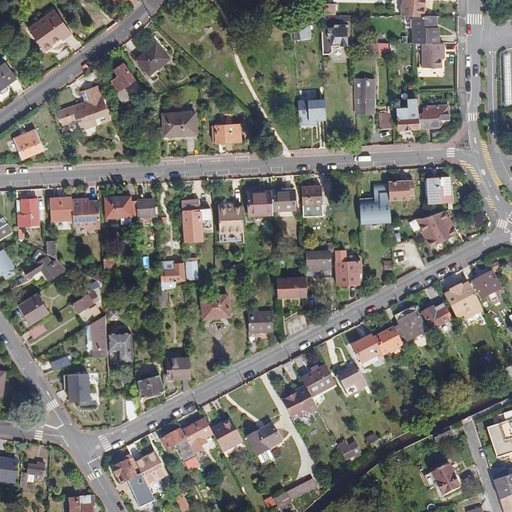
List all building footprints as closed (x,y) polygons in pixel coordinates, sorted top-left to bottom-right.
[(412,43),(422,43),(422,68),(441,68),(441,57),(443,57),(443,43),(438,43),(438,28),(435,28),(435,16),(423,16),(425,0),(401,0),(400,16),(412,16),(412,43)] [(333,15),(334,15),(334,5),(323,5),(323,16),(333,15)] [(30,32),(43,51),(70,32),(56,13),(56,14),(52,10),(45,15),(48,19),(30,32)] [(310,22),(298,29),(299,32),(310,24),(310,22)] [(299,32),(300,40),(311,38),(310,24),(299,32)] [(321,30),(322,55),(329,54),(332,52),(332,49),(340,49),(339,46),(347,46),(346,25),(337,26),(337,29),(321,30)] [(135,60),(149,76),(169,59),(155,43),(135,60)] [(352,43),(352,50),(377,51),(377,56),(389,56),(388,43),(352,43)] [(54,57),(60,65),(73,55),(67,48),(54,57)] [(0,66),(0,90),(17,78),(5,62),(0,66)] [(123,104),(142,91),(123,63),(114,70),(119,76),(111,81),(118,91),(115,93),(123,104)] [(375,80),(354,80),(355,113),(371,113),(371,98),(375,98),(375,80)] [(110,119),(98,85),(81,91),(84,101),(86,106),(81,108),(80,103),(57,111),(62,124),(77,119),(80,129),(110,119)] [(113,107),(106,88),(104,88),(110,108),(113,107)] [(320,121),(326,121),(324,90),(318,90),(318,101),(318,107),(303,107),(305,132),(313,131),(313,134),(320,134),(320,121)] [(418,114),(419,128),(439,127),(441,124),(442,120),(449,120),(448,105),(422,107),(423,114),(418,114)] [(418,129),(417,117),(410,117),(409,108),(397,109),(397,130),(418,129)] [(392,129),(392,122),(391,109),(386,109),(386,116),(379,117),(379,130),(392,129)] [(162,114),(164,136),(196,135),(195,112),(162,114)] [(241,143),(239,124),(215,125),(215,134),(212,134),(213,143),(216,142),(216,144),(241,143)] [(13,139),(21,160),(45,151),(36,129),(13,139)] [(427,178),(428,204),(451,203),(449,177),(427,178)] [(388,183),(389,200),(400,199),(400,196),(412,195),(411,179),(406,179),(406,182),(388,183)] [(300,187),(301,206),(322,205),(321,186),(300,187)] [(270,191),(271,212),(295,210),(294,190),(270,191)] [(272,214),(271,212),(270,191),(246,192),(247,215),(272,214)] [(104,197),(105,218),(120,218),(131,217),(137,217),(136,202),(130,202),(130,196),(104,197)] [(50,209),(50,220),(72,219),(71,199),(71,197),(49,198),(49,204),(46,204),(47,209),(50,209)] [(37,199),(16,200),(17,226),(39,225),(37,199)] [(71,199),(73,226),(80,226),(85,229),(100,228),(99,201),(89,201),(83,202),(82,199),(71,199)] [(137,217),(137,219),(138,225),(151,224),(151,219),(155,218),(154,207),(154,202),(146,202),(146,200),(136,200),(136,202),(137,217)] [(181,201),(183,242),(203,241),(202,229),(211,228),(210,208),(199,209),(199,201),(181,201)] [(359,206),(360,214),(363,214),(364,239),(374,238),(373,219),(385,218),(384,203),(363,204),(363,206),(359,206)] [(218,205),(219,233),(243,232),(242,207),(228,208),(228,205),(218,205)] [(424,218),(416,217),(431,247),(457,233),(454,229),(455,226),(443,212),(424,218)] [(0,239),(12,232),(7,223),(0,227),(0,239)] [(219,233),(220,242),(244,240),(243,232),(219,233)] [(393,246),(402,265),(413,260),(409,252),(404,241),(393,246)] [(46,242),(46,254),(55,259),(54,242),(46,242)] [(306,252),(307,271),(315,270),(316,276),(322,275),(322,270),(330,269),(329,253),(334,252),(334,251),(333,242),(326,244),(326,251),(306,252)] [(2,250),(0,250),(0,275),(13,267),(2,250)] [(334,252),(336,285),(348,284),(359,284),(359,274),(358,261),(347,262),(346,250),(334,251),(334,252)] [(23,271),(27,278),(41,270),(47,281),(65,270),(55,260),(51,262),(47,256),(23,271)] [(104,260),(104,271),(114,270),(113,259),(104,260)] [(490,265),(496,276),(504,271),(498,261),(490,265)] [(186,263),(186,279),(197,278),(196,262),(186,263)] [(161,292),(169,290),(169,282),(184,281),(183,264),(173,264),(173,269),(164,270),(165,282),(160,282),(160,285),(161,292)] [(97,281),(104,284),(103,270),(91,278),(97,281)] [(482,277),(472,282),(482,299),(487,296),(490,301),(493,303),(500,299),(500,296),(499,295),(504,292),(502,288),(501,289),(492,271),(482,277)] [(235,281),(243,280),(242,272),(234,273),(235,281)] [(305,278),(275,279),(277,298),(292,298),(306,297),(305,278)] [(88,286),(91,292),(92,291),(104,284),(97,281),(88,286)] [(463,316),(466,321),(483,311),(468,284),(461,288),(457,290),(456,287),(450,290),(451,293),(444,297),(456,320),(463,316)] [(91,292),(72,304),(77,313),(98,300),(92,291),(91,292)] [(158,293),(159,308),(159,310),(167,310),(166,293),(158,293)] [(37,294),(19,305),(25,316),(28,315),(33,322),(48,313),(37,294)] [(230,316),(227,295),(201,298),(203,319),(213,318),(212,314),(220,313),(220,317),(230,316)] [(318,295),(306,295),(307,313),(314,313),(314,308),(318,308),(318,295)] [(434,308),(436,312),(445,307),(443,304),(434,308)] [(402,320),(417,312),(414,306),(403,312),(394,317),(397,322),(402,320)] [(422,312),(437,340),(440,339),(435,329),(453,319),(446,307),(445,307),(436,312),(434,308),(433,306),(422,312)] [(248,313),(249,333),(261,332),(273,331),(271,311),(248,313)] [(403,344),(403,345),(404,348),(406,347),(407,346),(411,344),(410,341),(427,331),(417,312),(402,320),(397,322),(399,326),(394,328),(403,344)] [(307,313),(308,326),(318,321),(314,313),(307,313)] [(91,324),(93,350),(93,358),(107,357),(105,315),(91,324)] [(41,323),(28,331),(33,339),(46,330),(41,323)] [(373,338),(382,356),(403,345),(394,328),(394,327),(384,332),(373,338)] [(131,333),(130,333),(107,334),(108,362),(131,361),(130,350),(128,350),(128,347),(131,347),(131,333)] [(362,341),(352,346),(362,364),(377,356),(379,361),(384,358),(382,356),(373,338),(372,336),(362,341)] [(53,371),(71,364),(68,356),(50,362),(53,371)] [(362,364),(364,369),(373,364),(375,367),(378,367),(386,363),(384,358),(379,361),(377,356),(362,364)] [(166,359),(168,380),(182,379),(191,378),(189,358),(179,358),(169,359),(166,359)] [(304,385),(311,398),(335,385),(325,365),(319,369),(311,372),(301,378),(304,385)] [(358,390),(367,385),(356,365),(347,369),(337,374),(345,389),(355,384),(358,390)] [(43,375),(48,383),(60,378),(57,370),(43,375)] [(88,374),(63,376),(64,386),(69,385),(70,401),(89,400),(88,374)] [(163,392),(158,375),(137,381),(142,398),(151,395),(163,392)] [(182,379),(183,392),(191,388),(191,378),(182,379)] [(358,390),(355,384),(345,389),(349,398),(359,392),(358,390)] [(290,395),(281,400),(291,419),(294,424),(299,422),(304,423),(310,420),(311,416),(309,412),(316,408),(311,398),(304,385),(294,390),(295,392),(290,395)] [(431,392),(441,411),(448,407),(441,395),(445,393),(441,386),(431,392)] [(125,402),(126,416),(130,421),(137,417),(136,401),(125,402)] [(411,409),(418,422),(424,418),(417,406),(411,409)] [(411,409),(410,407),(402,411),(407,420),(410,419),(414,427),(419,424),(418,422),(411,409)] [(511,410),(499,415),(502,423),(511,419),(511,410)] [(182,431),(190,446),(213,434),(211,430),(205,419),(193,425),(182,431)] [(511,419),(502,423),(487,428),(496,458),(508,454),(511,452),(511,419)] [(213,434),(223,453),(233,447),(237,455),(247,450),(231,420),(224,424),(223,423),(211,430),(213,434)] [(259,431),(248,437),(261,463),(272,458),(267,449),(281,442),(272,424),(259,431)] [(189,471),(200,465),(191,448),(190,448),(180,429),(170,434),(160,440),(166,450),(177,444),(181,452),(184,463),(189,471)] [(434,438),(438,446),(454,438),(451,430),(434,438)] [(345,441),(338,445),(346,460),(360,453),(355,442),(347,446),(345,441)] [(126,481),(139,507),(155,500),(136,463),(131,454),(123,458),(124,462),(112,467),(116,477),(117,477),(120,483),(126,481)] [(136,463),(152,496),(161,491),(156,481),(166,476),(155,454),(142,460),(136,463)] [(0,458),(0,481),(15,483),(18,461),(0,458)] [(27,475),(22,474),(20,489),(26,490),(27,482),(33,483),(34,476),(43,477),(45,463),(41,463),(41,466),(37,466),(28,464),(27,475)] [(431,473),(442,496),(460,488),(449,464),(431,473)] [(511,474),(494,481),(496,487),(501,500),(511,496),(511,474)] [(278,507),(317,487),(313,479),(274,499),(278,507)] [(69,499),(70,511),(95,511),(94,496),(79,497),(79,498),(69,499)] [(511,511),(511,496),(501,500),(504,511),(511,511)] [(181,499),(175,502),(179,511),(181,511),(186,510),(181,499)]
